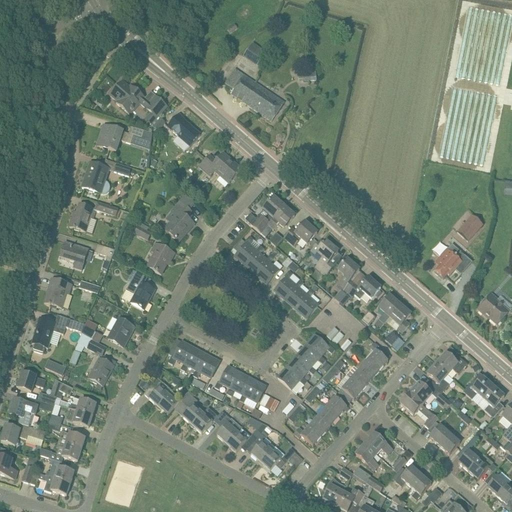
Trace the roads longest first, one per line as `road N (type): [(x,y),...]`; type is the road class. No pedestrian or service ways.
road 1 (residential): [(0,379),(67,168),(64,119),(40,42)]
road 2 (residential): [(202,250),(291,328),(257,368),(165,318)]
road 3 (tertiary): [(448,321),(273,167)]
road 4 (tertiary): [(273,167),(131,45),(102,10)]
road 5 (residential): [(290,506),(115,411)]
road 6 (residential): [(487,511),(370,410)]
road 7 (residential): [(290,506),(370,410)]
